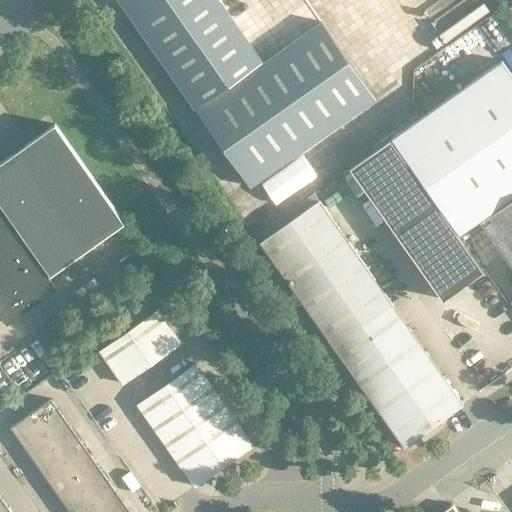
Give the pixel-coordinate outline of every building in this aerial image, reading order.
[(120,0),(196,107),(250,185),(375,97),(322,21),(263,63),(219,0),(120,0)] [(511,74),(502,59),(392,137),(459,232),(479,219),(511,265),(511,74)] [(124,222),(55,123),(0,161),(0,202),(50,274),(124,222)] [(390,138),(350,166),(443,298),(483,270),(390,138)] [(319,199),(260,241),(333,343),(404,445),(463,403),(319,199)] [(50,274),(0,202),(0,312),(7,322),(57,287),(49,275),(50,274)] [(140,246),(120,261),(126,270),(147,255),(140,246)] [(158,308),(128,329),(99,350),(122,382),(181,341),(158,308)] [(196,362),(166,382),(137,403),(194,485),(253,443),(196,362)] [(131,511),(51,398),(30,412),(10,426),(70,511),(131,511)] [(0,511),(12,511),(10,508),(9,506),(0,493),(0,511)]
